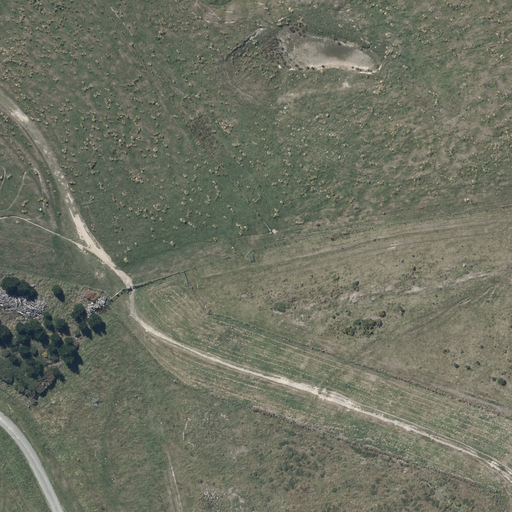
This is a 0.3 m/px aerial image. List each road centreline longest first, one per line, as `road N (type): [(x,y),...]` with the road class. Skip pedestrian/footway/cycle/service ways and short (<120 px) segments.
road 1 (track): [(129,309),(299,253),(511,222)]
road 2 (track): [(0,96),(44,151),(87,241),(125,289),(139,346)]
road 3 (track): [(139,346),(191,511)]
